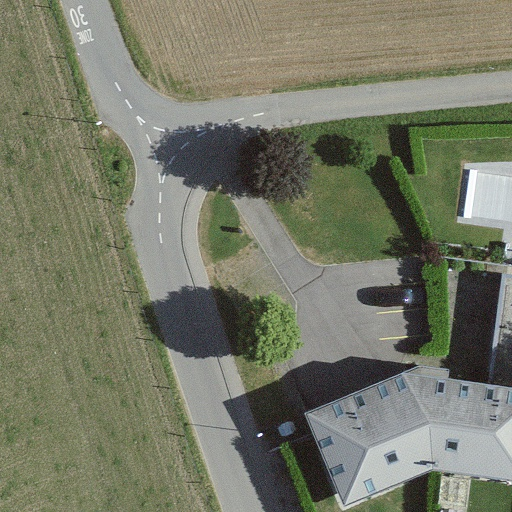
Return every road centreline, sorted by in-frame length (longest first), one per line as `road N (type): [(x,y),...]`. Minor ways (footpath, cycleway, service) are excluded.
road 1 (residential): [(132,136),(178,322),(243,511)]
road 2 (residential): [(132,136),(511,93)]
road 3 (unclassified): [(78,0),(132,136)]
